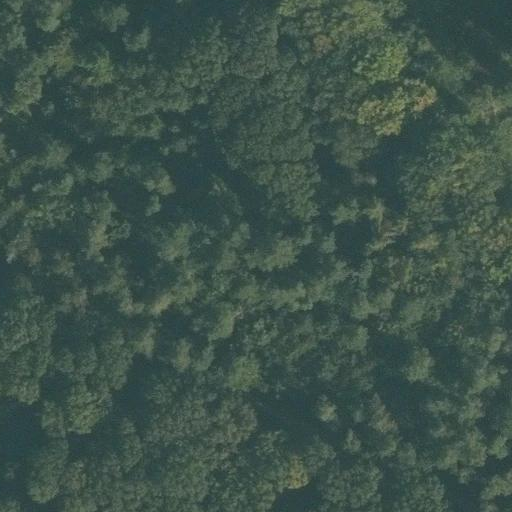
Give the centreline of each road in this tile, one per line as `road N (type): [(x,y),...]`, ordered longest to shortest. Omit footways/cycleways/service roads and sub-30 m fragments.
road 1 (track): [(0,32),(103,278),(151,341),(302,428),(476,511)]
road 2 (track): [(511,201),(321,0)]
